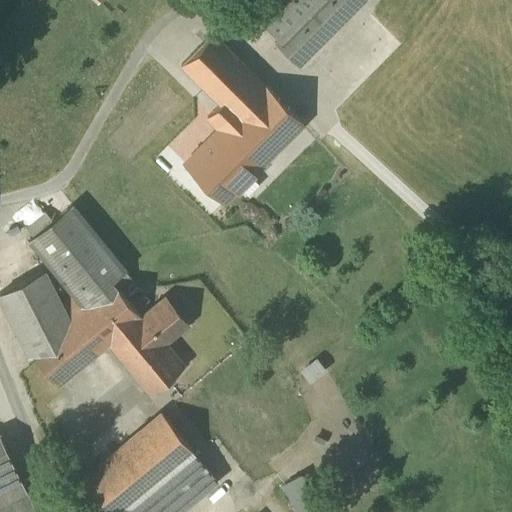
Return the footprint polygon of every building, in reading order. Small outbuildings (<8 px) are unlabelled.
[(238,0),(280,42),(277,45),(301,70),(369,3),(365,0),(238,0)] [(418,0),(393,0),(379,14),(409,45),(338,114),(378,155),(449,86),(473,111),(500,84),(418,0)] [(276,161),(308,129),(218,37),(185,68),(224,107),(209,122),(218,131),(184,165),(227,208),(276,161)] [(59,388),(109,346),(144,318),(115,284),(130,271),(75,207),(31,245),(82,304),(70,313),(50,272),(1,299),(27,351),(59,388)] [(144,318),(109,346),(153,397),(187,367),(170,347),(192,328),(167,299),(144,318)] [(161,416),(83,481),(108,511),(186,511),(219,484),(161,416)] [(0,432),(0,511),(40,511),(2,432),(0,432)] [(321,511),(328,507),(304,472),(285,485),(304,511),(321,511)]
